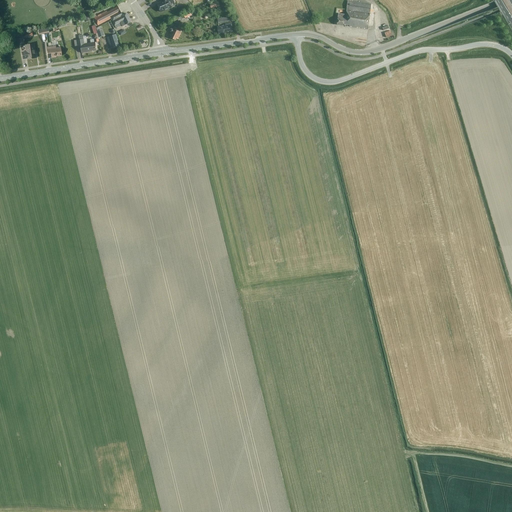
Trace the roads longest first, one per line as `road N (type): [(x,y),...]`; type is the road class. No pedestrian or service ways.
road 1 (unclassified): [(511,55),(493,44),(425,49),(324,82),(303,69),(297,34)]
road 2 (tertiary): [(297,34),(363,53),(509,0)]
road 3 (tertiary): [(0,78),(160,53)]
road 4 (tertiary): [(160,53),(297,34)]
